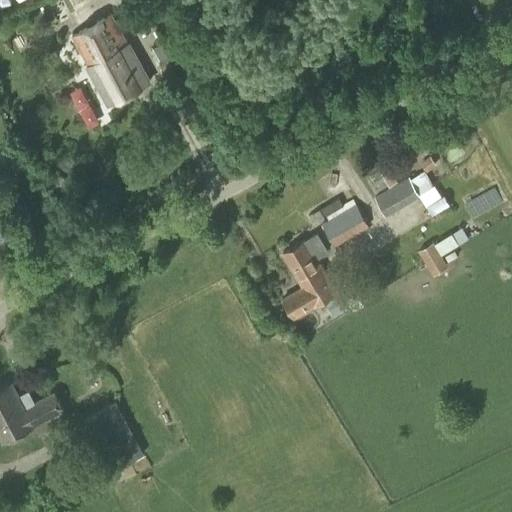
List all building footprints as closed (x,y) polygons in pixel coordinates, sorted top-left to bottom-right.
[(127,44),(111,14),(72,35),(88,64),(87,64),(108,104),(149,81),(128,43),(127,44)] [(174,69),(167,56),(159,61),(165,73),(174,69)] [(430,156),(420,163),(427,172),(436,165),(430,156)] [(389,184),(396,179),(388,166),(381,170),(389,184)] [(434,186),(424,169),(407,179),(406,177),(374,196),(386,216),(420,196),(420,195),(434,186)] [(431,214),(449,204),(444,194),(426,205),(431,214)] [(334,246),(369,225),(356,205),(322,225),(334,246)] [(327,251),(317,234),(306,240),(306,239),(283,253),(303,286),(281,299),(293,319),(338,293),(317,258),(327,251)] [(433,275),(448,266),(434,241),(418,250),(433,275)] [(347,300),(357,294),(352,285),(342,291),(347,300)] [(0,385),(0,438),(2,442),(34,426),(64,410),(54,390),(34,400),(29,389),(19,394),(12,380),(0,385)] [(107,473),(130,461),(113,429),(90,441),(107,473)]
